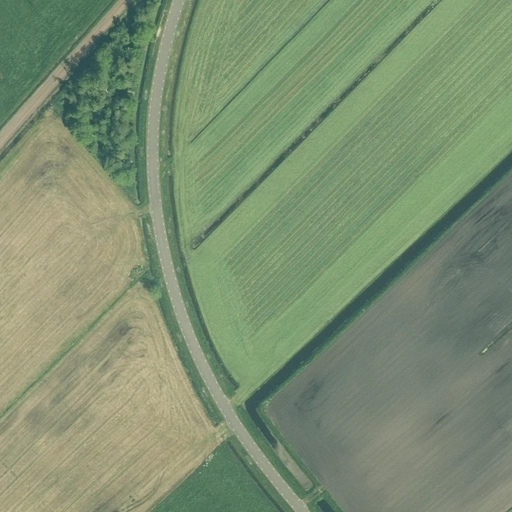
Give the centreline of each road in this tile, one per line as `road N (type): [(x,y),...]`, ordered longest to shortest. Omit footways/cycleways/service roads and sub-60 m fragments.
road 1 (tertiary): [(302,511),(205,375),(169,287),(150,187),(154,85),(178,0)]
road 2 (track): [(123,0),(0,135)]
